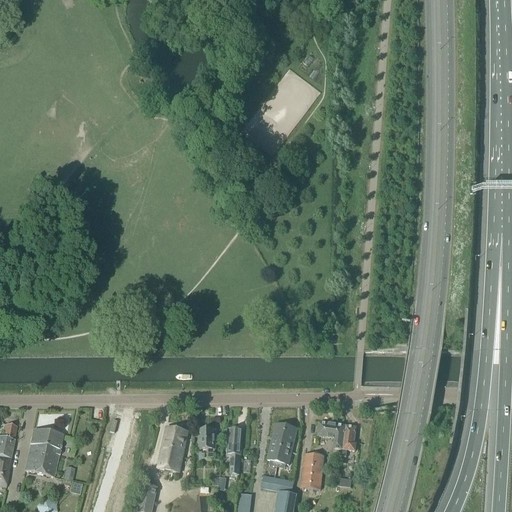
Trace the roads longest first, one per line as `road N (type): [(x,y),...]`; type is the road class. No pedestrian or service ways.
road 1 (secondary): [(430,0),(425,265),(382,511)]
road 2 (secondary): [(399,511),(443,254),(446,0)]
road 3 (unclassified): [(357,398),(0,402)]
road 4 (motorway): [(501,232),(480,411),(450,511)]
road 5 (motorway): [(501,232),(496,511)]
road 6 (motorway): [(496,0),(501,232)]
